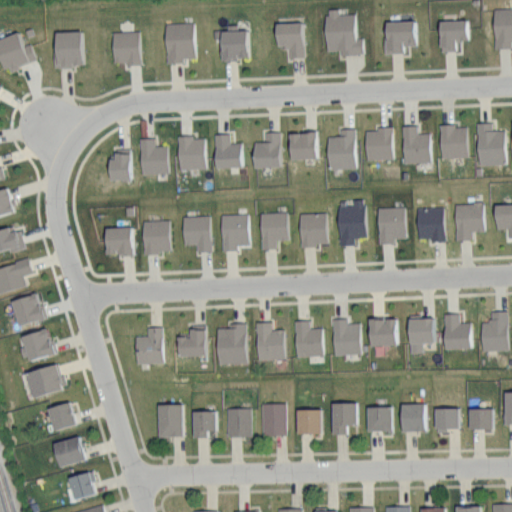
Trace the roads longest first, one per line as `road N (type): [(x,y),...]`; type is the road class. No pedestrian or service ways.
road 1 (residential): [(511,82),(132,100),(83,133)]
road 2 (residential): [(511,272),(82,298)]
road 3 (residential): [(83,133),(57,178),(56,207),(144,511)]
road 4 (residential): [(511,461),(134,475)]
